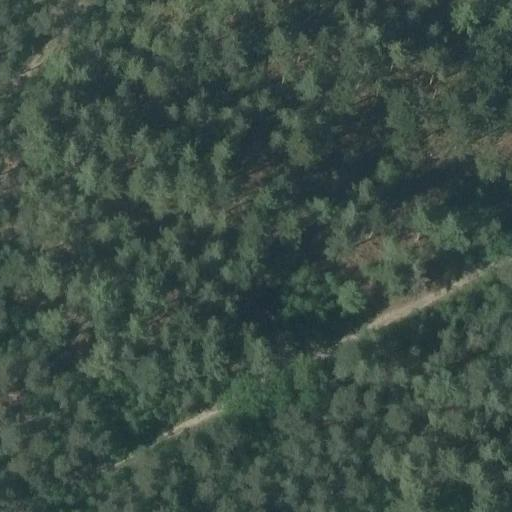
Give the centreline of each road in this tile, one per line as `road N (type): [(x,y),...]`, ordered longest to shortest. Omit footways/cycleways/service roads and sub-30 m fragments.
road 1 (track): [(7,511),(511,255)]
road 2 (track): [(0,92),(38,61),(87,0)]
